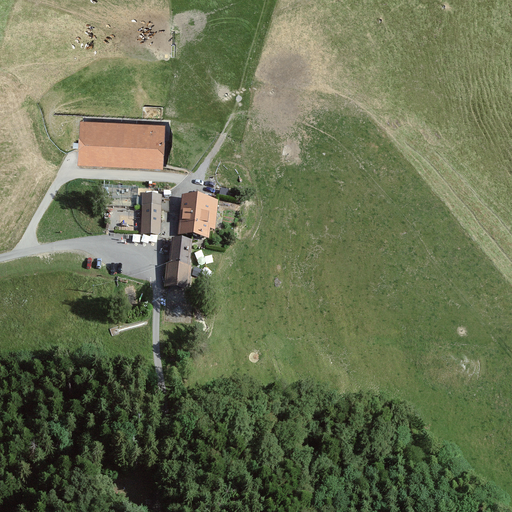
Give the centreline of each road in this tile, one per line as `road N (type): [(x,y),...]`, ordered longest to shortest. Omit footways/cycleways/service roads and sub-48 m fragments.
road 1 (track): [(269,0),(241,102),(180,194),(155,258),(165,419),(155,511)]
road 2 (unclassified): [(0,258),(77,244),(155,258)]
